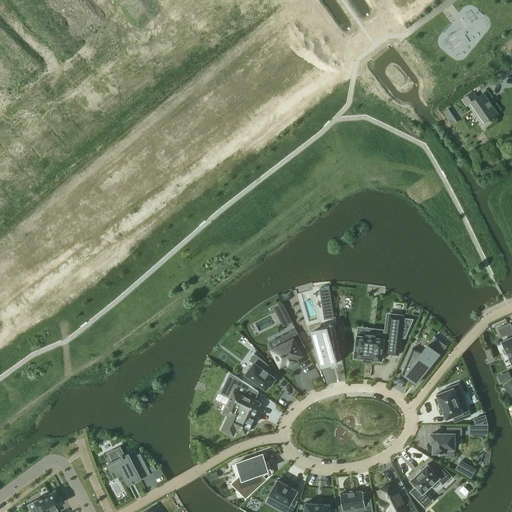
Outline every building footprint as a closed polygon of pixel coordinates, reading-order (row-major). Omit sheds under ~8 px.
[(472,92),(462,99),(465,106),(468,104),(482,123),(497,113),(483,93),(476,98),(472,92)] [(448,108),(443,111),(448,118),(452,115),(448,108)] [(329,285),(319,288),(319,289),(321,289),(325,318),(332,317),(333,318),(334,317),(329,285)] [(291,293),(284,296),(287,304),(294,301),(291,293)] [(354,355),(353,356),(354,357),(354,356),(364,357),(363,360),(371,361),(372,358),(381,360),(382,360),(382,359),(382,352),(385,352),(384,353),(398,355),(400,337),(405,337),(413,319),(403,317),(403,315),(389,313),(386,338),(384,338),(383,337),(383,338),(374,337),(375,334),(367,333),(366,336),(357,334),(356,334),(356,335),(354,355)] [(511,328),(510,323),(498,329),(501,336),(506,334),(508,338),(501,341),(511,362),(511,328)] [(331,324),(311,329),(319,366),(329,363),(329,364),(336,362),(336,361),(338,361),(337,357),(340,356),(337,342),(333,325),(331,326),(331,324)] [(280,345),(272,349),(274,353),(273,354),(277,362),(278,362),(280,365),(289,361),(290,363),(297,359),(296,357),(303,354),(301,349),(305,348),(295,328),(281,336),(284,342),(280,345)] [(412,348),(401,374),(411,378),(411,377),(417,382),(413,386),(413,387),(446,346),(446,345),(440,353),(428,344),(421,352),(412,348)] [(252,362),(244,374),(249,378),(249,379),(257,385),(258,384),(266,390),(270,385),(270,386),(277,378),(263,367),(266,363),(254,353),(249,360),(252,362)] [(220,392),(220,393),(229,397),(227,402),(226,405),(222,412),(228,415),(221,429),(233,435),(237,427),(246,432),(249,425),(250,425),(250,424),(253,418),(254,417),(253,417),(261,401),(256,399),(259,392),(230,372),(220,392)] [(511,378),(503,385),(510,397),(511,395),(511,378)] [(471,415),(467,406),(461,408),(456,395),(462,393),(458,383),(444,388),(445,390),(437,393),(436,393),(436,395),(437,395),(440,403),(439,403),(439,405),(440,404),(442,408),(441,408),(441,410),(442,409),(445,417),(445,419),(447,418),(452,416),(454,422),(471,415)] [(469,434),(486,434),(487,434),(487,426),(485,426),(469,426),(469,434)] [(431,442),(433,442),(433,452),(438,452),(438,453),(441,453),(441,452),(446,452),(446,448),(454,448),(454,434),(461,434),(461,427),(447,427),(447,433),(431,433),(431,442)] [(113,449),(106,453),(106,454),(107,453),(112,462),(110,463),(108,464),(108,465),(112,472),(111,472),(113,476),(115,475),(118,473),(119,473),(122,471),(123,473),(123,472),(124,474),(123,474),(126,478),(128,482),(127,482),(129,485),(129,484),(128,482),(132,480),(133,481),(140,478),(140,477),(149,473),(150,474),(140,453),(139,453),(134,455),(133,452),(128,454),(123,456),(122,454),(118,447),(113,449)] [(268,469),(269,467),(267,461),(268,461),(267,460),(265,461),(262,454),(237,463),(241,476),(234,483),(246,496),(245,498),(266,480),(265,479),(264,479),(261,475),(266,470),(268,469)] [(460,460),(455,469),(471,478),(476,469),(460,460)] [(416,474),(410,479),(416,486),(410,491),(420,502),(427,496),(423,492),(437,479),(442,484),(449,477),(440,467),(434,472),(427,464),(421,469),(416,473),(416,474)] [(277,479),(269,494),(288,505),(286,508),(292,511),(297,501),(293,499),(297,491),(277,479)] [(384,509),(386,508),(388,511),(403,511),(414,507),(416,511),(417,511),(407,493),(401,496),(394,482),(387,485),(386,484),(380,487),(380,489),(378,490),(381,498),(379,499),(384,509)] [(33,501),(37,507),(30,511),(57,511),(54,506),(63,502),(59,496),(58,497),(54,490),(41,498),(40,497),(37,498),(38,499),(33,501)] [(342,505),(338,505),(339,511),(350,511),(350,509),(361,507),(361,511),(372,511),(370,491),(363,492),(363,490),(354,491),(353,491),(353,492),(350,492),(349,492),(340,494),(342,505)] [(328,511),(329,507),(329,504),(306,502),(304,511),(328,511)]
